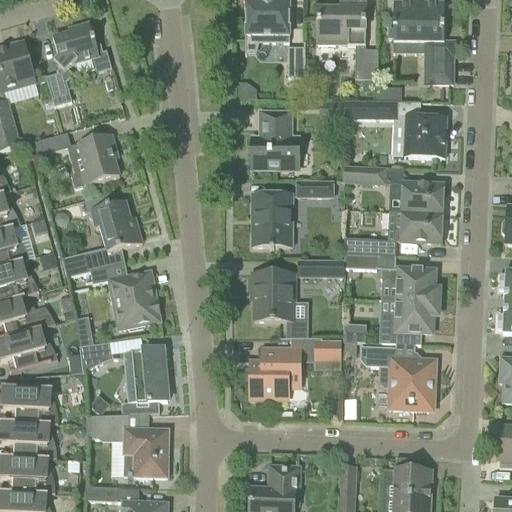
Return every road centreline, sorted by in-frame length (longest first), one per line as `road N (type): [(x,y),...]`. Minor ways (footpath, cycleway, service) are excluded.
road 1 (unclassified): [(486,0),(465,451)]
road 2 (unclassified): [(208,444),(167,0)]
road 3 (unclassified): [(208,444),(465,451)]
